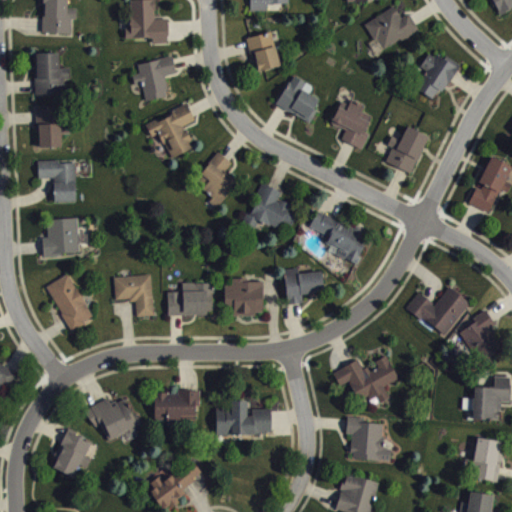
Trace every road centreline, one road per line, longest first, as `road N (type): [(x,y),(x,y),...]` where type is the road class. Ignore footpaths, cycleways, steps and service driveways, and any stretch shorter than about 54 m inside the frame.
road 1 (residential): [(291,350),(114,358),(62,383),(17,464),(16,511)]
road 2 (residential): [(511,69),(478,113),(386,286),(338,326),(291,350)]
road 3 (residential): [(422,223),(254,132),(224,98),(208,0)]
road 4 (residential): [(62,383),(14,308),(5,270),(0,120)]
road 5 (residential): [(291,350),(312,425),(302,489),(284,511)]
